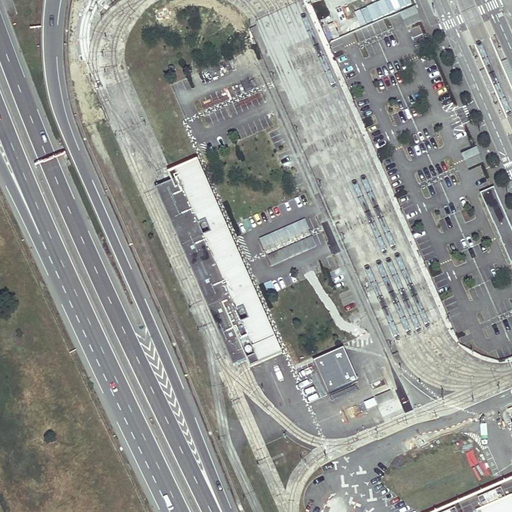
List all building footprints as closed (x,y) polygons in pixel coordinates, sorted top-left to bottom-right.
[(407,29),(422,23),(416,7),(400,14),(407,29)] [(511,85),(511,72),(507,60),(502,63),(511,85)] [(484,71),(480,73),(490,95),(494,93),(484,71)] [(172,181),(202,168),(198,161),(168,174),(172,181)] [(280,349),(202,168),(172,181),(155,188),(234,369),(250,362),(280,349)] [(479,194),(510,263),(511,261),(511,229),(494,187),(479,194)] [(254,370),(284,356),(280,349),(250,362),(254,370)] [(380,404),(393,399),(391,393),(378,398),(380,404)] [(511,511),(511,476),(428,511),(511,511)]
